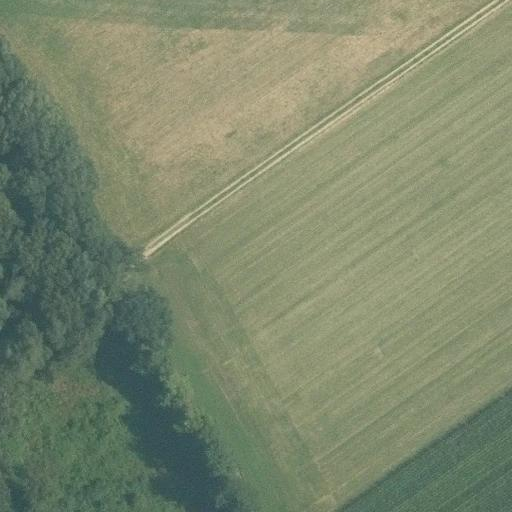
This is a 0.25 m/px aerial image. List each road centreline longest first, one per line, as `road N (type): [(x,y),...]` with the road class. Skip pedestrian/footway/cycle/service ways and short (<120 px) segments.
road 1 (track): [(111,276),(510,0)]
road 2 (track): [(241,511),(111,276)]
road 3 (track): [(111,276),(0,89)]
road 4 (track): [(0,374),(111,276)]
